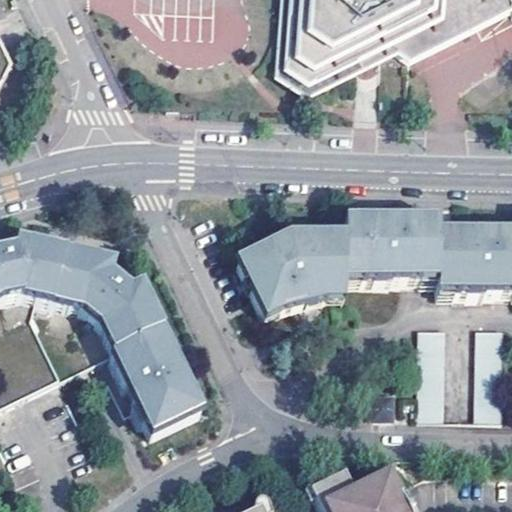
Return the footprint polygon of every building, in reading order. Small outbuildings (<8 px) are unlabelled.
[(279,0),(274,81),(301,101),(366,70),(393,57),(408,68),(511,19),(511,15),(504,0),(279,0)] [(0,48),(0,87),(10,68),(0,48)] [(339,228),(339,242),(339,247),(340,288),(341,292),(400,293),(431,294),(431,290),(432,241),(432,236),(433,229),(433,224),(379,224),(360,224),(347,223),(339,223),(339,224),(339,228)] [(511,238),(442,237),(432,236),(432,241),(431,290),(431,294),(431,299),(431,303),(511,304),(511,238)] [(340,302),(341,292),(340,288),(339,247),(339,242),(282,240),(229,267),(249,312),(258,330),(279,321),(299,317),(304,316),(320,312),(339,311),(340,302)] [(46,305),(60,251),(14,245),(10,249),(10,258),(0,260),(0,307),(15,304),(44,308),(46,305)] [(62,246),(60,251),(46,305),(73,315),(93,330),(107,357),(157,334),(135,288),(125,293),(114,282),(109,286),(103,279),(106,265),(99,263),(90,260),(91,255),(62,246)] [(0,409),(87,367),(103,359),(107,357),(93,330),(73,315),(46,305),(44,308),(15,304),(0,307),(0,409)] [(157,334),(107,357),(103,359),(120,391),(127,389),(134,402),(130,403),(147,439),(196,416),(182,385),(186,383),(179,371),(174,361),(172,363),(157,334)] [(415,401),(414,426),(442,427),(444,335),(417,335),(415,401)] [(473,336),(471,428),(500,429),(502,336),(473,336)] [(369,401),(368,427),(391,427),(392,401),(369,401)] [(405,511),(401,503),(401,502),(397,504),(385,477),(347,494),(340,479),(316,490),(315,487),(303,492),(301,497),(308,509),(312,508),(313,511),(405,511)]
